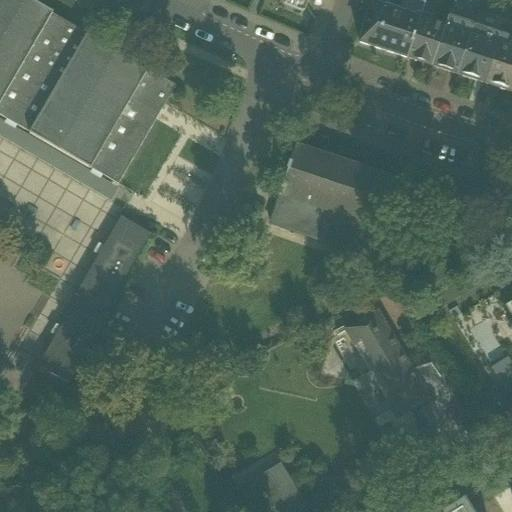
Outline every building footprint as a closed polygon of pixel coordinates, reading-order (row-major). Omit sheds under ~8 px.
[(0,0),(0,118),(28,135),(87,36),(52,15),(52,14),(27,0),(0,0)] [(402,0),(398,13),(419,20),(422,13),(425,0),(402,0)] [(425,0),(422,13),(427,15),(432,0),(425,0)] [(419,21),(419,20),(398,13),(372,5),(359,44),(407,59),(419,21)] [(419,20),(419,21),(428,24),(431,16),(427,15),(422,13),(419,20)] [(444,29),(453,32),(456,21),(447,18),(444,29)] [(444,29),(428,24),(419,21),(407,59),(431,67),(444,29)] [(472,26),(456,21),(453,32),(468,37),(471,28),(472,26)] [(468,39),(486,45),(490,34),(471,28),(468,37),(468,39)] [(468,39),(468,37),(453,32),(444,29),(431,67),(456,75),(468,39)] [(499,37),(490,34),(486,45),(495,48),(499,37)] [(87,36),(28,135),(90,171),(90,170),(117,186),(175,88),(147,71),(148,70),(87,35),(87,36)] [(495,48),(502,50),(505,39),(499,37),(495,48)] [(484,84),(495,48),(486,45),(468,39),(456,75),(484,84)] [(511,41),(505,39),(502,50),(511,53),(511,41)] [(511,93),(511,89),(511,53),(502,50),(495,48),(484,84),(511,93)] [(0,138),(108,202),(117,186),(90,170),(90,171),(28,135),(0,118),(0,138)] [(270,226),(372,260),(382,231),(399,183),(295,147),(289,165),(288,164),(285,171),(287,172),(278,196),(280,196),(273,218),(270,226)] [(38,367),(68,385),(89,350),(108,316),(105,314),(151,236),(121,218),(74,297),(78,299),(38,367)] [(370,374),(397,418),(428,400),(376,312),(354,326),(379,369),(370,374)] [(345,331),(370,374),(379,369),(354,326),(345,331)] [(511,410),(511,388),(497,396),(505,414),(511,410)] [(404,441),(422,469),(441,457),(445,454),(427,426),(424,428),(404,441)] [(240,491),(253,511),(305,511),(306,511),(280,467),(240,491)] [(470,511),(463,500),(442,511),(470,511)]
